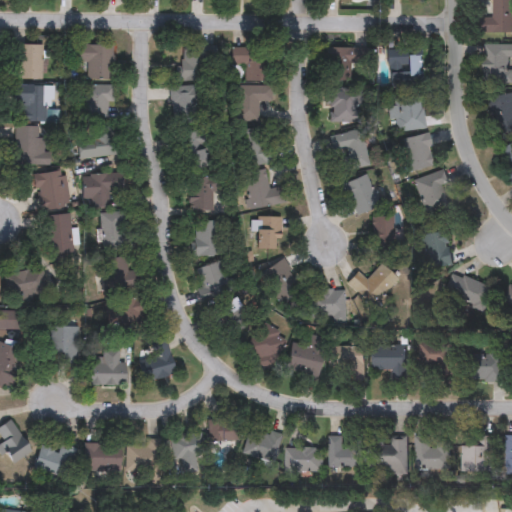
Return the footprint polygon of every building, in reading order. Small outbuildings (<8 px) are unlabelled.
[(511,0),(511,34),(483,34),(483,19),(492,19),(492,0),(511,0)] [(41,81),(16,81),(16,46),(41,46),(41,81)] [(112,46),(112,81),(86,81),(86,63),(75,63),(75,46),(112,46)] [(484,46),(511,46),(511,68),(484,68),(484,46)] [(175,82),(175,66),(184,66),(184,48),(213,48),(213,60),(202,60),(202,82),(175,82)] [(363,74),(352,74),(352,83),(327,83),(327,49),(363,49),(363,74)] [(420,50),(425,131),(396,133),(396,121),(391,121),(387,52),(420,50)] [(243,52),(266,52),(266,82),(243,82),(243,52)] [(46,123),(22,123),(22,105),(11,105),(11,87),(46,87),(46,123)] [(88,87),(111,87),(111,123),(87,122),(88,87)] [(174,123),(174,87),(198,87),(198,123),(174,123)] [(257,122),(235,122),(235,87),(271,87),(271,102),(257,102),(257,122)] [(329,126),(329,94),(357,94),(357,125),(329,126)] [(495,131),(490,98),(511,94),(511,132),(511,133),(510,129),(495,131)] [(262,128),(268,164),(244,169),(237,132),(262,128)] [(44,138),(44,154),(50,154),(50,166),(14,166),(14,129),(39,129),(39,138),(44,138)] [(76,131),(116,130),(117,157),(77,159),(76,131)] [(350,172),(344,151),(337,153),(333,138),(360,131),(369,167),(350,172)] [(206,169),(182,170),(180,134),(204,133),(206,169)] [(408,173),(402,140),(428,136),(434,168),(408,173)] [(284,204),(250,210),(243,175),(264,170),(268,190),(281,187),(284,204)] [(414,183),(443,172),(448,184),(441,187),(448,207),(426,215),(414,183)] [(34,176),(59,173),(64,209),(39,212),(34,176)] [(81,176),(121,176),(121,192),(108,192),(108,207),(82,207),(81,176)] [(380,208),(356,218),(342,186),(366,176),(380,208)] [(212,213),(187,213),(186,179),(222,178),(222,192),(211,193),(212,213)] [(125,246),(100,246),(100,214),(125,214),(125,246)] [(69,216),(69,261),(48,261),(48,216),(69,216)] [(280,252),(256,252),(256,217),(280,217),(280,252)] [(371,218),(393,218),(393,255),(371,255),(371,218)] [(193,256),(193,222),(218,222),(218,256),(193,256)] [(419,236),(445,232),(451,265),(425,270),(419,236)] [(138,291),(105,292),(105,261),(138,260),(138,291)] [(303,289),(279,305),(259,276),(282,260),(303,289)] [(197,268),(217,264),(223,294),(204,298),(197,268)] [(358,273),(365,281),(381,265),(395,279),(369,305),(347,283),(358,273)] [(42,298),(4,298),(4,271),(42,271),(42,298)] [(481,313),(446,297),(456,274),(491,290),(481,313)] [(344,325),(330,325),(330,317),(316,317),(316,291),(344,291),(344,325)] [(123,326),(119,301),(139,298),(144,323),(123,326)] [(253,325),(229,340),(212,312),(233,299),(241,312),(244,310),(253,325)] [(261,367),(242,345),(266,324),(285,345),(261,367)] [(77,364),(50,364),(50,329),(77,329),(77,364)] [(285,375),(290,345),(308,348),(310,337),(324,339),(318,380),(285,375)] [(151,360),(148,345),(165,342),(173,377),(142,383),(137,362),(151,360)] [(0,386),(0,344),(18,350),(8,389),(0,386)] [(405,347),(405,374),(372,374),(372,347),(405,347)] [(363,348),(363,374),(328,374),(328,348),(363,348)] [(122,350),(122,387),(89,387),(89,359),(101,359),(101,350),(122,350)] [(415,351),(446,351),(446,377),(415,377),(415,351)] [(465,382),(465,355),(506,355),(506,383),(465,382)] [(238,443),(211,444),(210,423),(237,421),(238,443)] [(0,438),(0,428),(6,423),(31,448),(14,465),(0,451),(0,444),(3,442),(0,438)] [(277,465),(245,459),(250,432),(282,438),(277,465)] [(171,436),(205,435),(206,452),(194,453),(195,473),(179,474),(179,461),(173,461),(171,436)] [(492,438),(491,473),(460,473),(460,447),(477,447),(477,437),(492,438)] [(345,438),(345,441),(364,441),(364,470),(329,470),(328,439),(345,438)] [(124,472),(124,445),(143,445),(143,440),(159,440),(159,472),(124,472)] [(406,441),(406,475),(373,475),(373,444),(390,444),(390,441),(406,441)] [(415,471),(415,441),(449,441),(449,471),(415,471)] [(81,473),(81,444),(119,444),(119,473),(81,473)] [(57,453),(59,446),(76,451),(65,483),(34,472),(43,448),(57,453)] [(288,474),(288,450),(322,450),(322,474),(288,474)]
